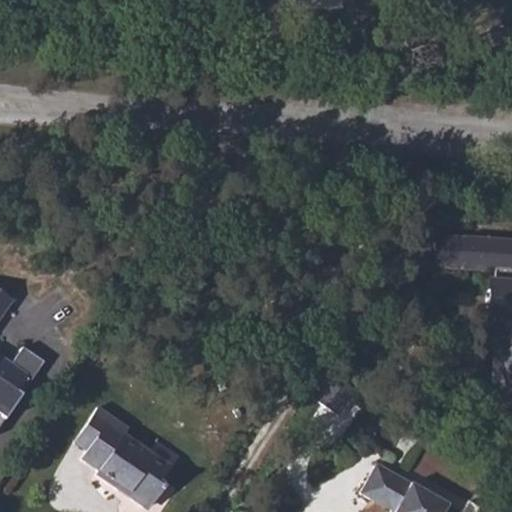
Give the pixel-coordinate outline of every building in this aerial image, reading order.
[(466,238),(436,236),(434,267),(464,269),(466,238)] [(511,241),(466,238),(464,269),(493,270),(493,280),(487,280),(485,319),(495,320),(501,320),(500,333),(494,332),(491,390),(511,391),(511,241)] [(0,292),(0,310),(2,312),(10,299),(0,292)] [(9,366),(0,359),(0,314),(2,312),(0,310),(0,424),(16,401),(11,397),(20,384),(25,388),(43,362),(22,348),(12,362),(9,366)] [(0,359),(9,366),(12,362),(0,354),(0,359)] [(355,391),(329,373),(312,399),(338,417),(355,391)] [(97,408),(88,420),(101,429),(85,451),(80,459),(97,471),(94,475),(117,490),(120,487),(128,493),(129,499),(143,508),(149,507),(163,486),(157,482),(167,466),(123,435),(127,429),(97,408)] [(101,429),(88,420),(73,443),(85,451),(101,429)] [(459,511),(375,465),(359,494),(390,511),(459,511)] [(120,487),(117,490),(129,499),(128,493),(120,487)]
